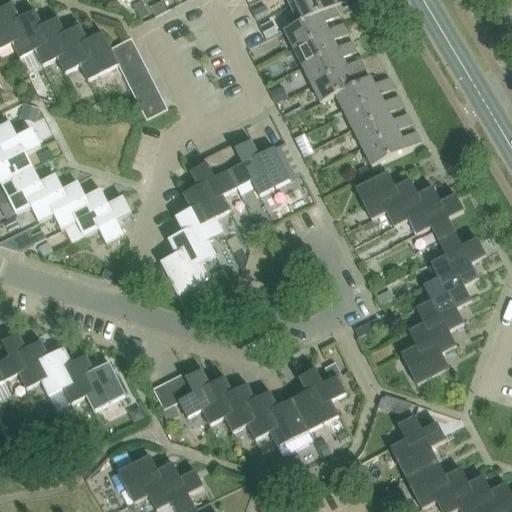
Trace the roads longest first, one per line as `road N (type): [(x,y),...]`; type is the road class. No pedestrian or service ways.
road 1 (residential): [(314,298),(240,339),(128,315)]
road 2 (residential): [(128,315),(175,140)]
road 3 (tertiary): [(511,148),(427,0)]
road 4 (residential): [(128,315),(0,273)]
